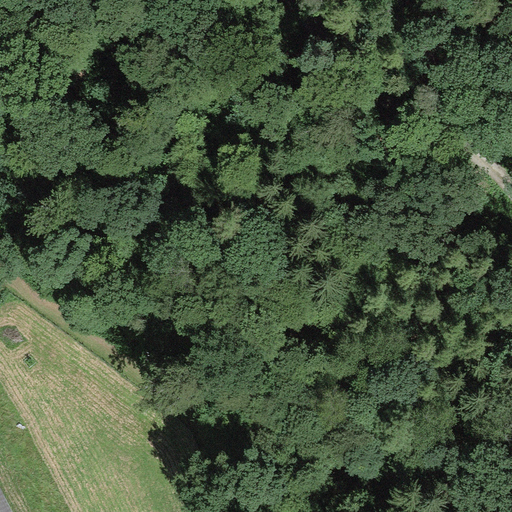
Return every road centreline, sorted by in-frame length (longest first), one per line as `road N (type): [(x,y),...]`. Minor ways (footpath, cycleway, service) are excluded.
road 1 (track): [(0,260),(183,402),(234,511)]
road 2 (track): [(511,201),(484,165),(316,46),(291,0)]
